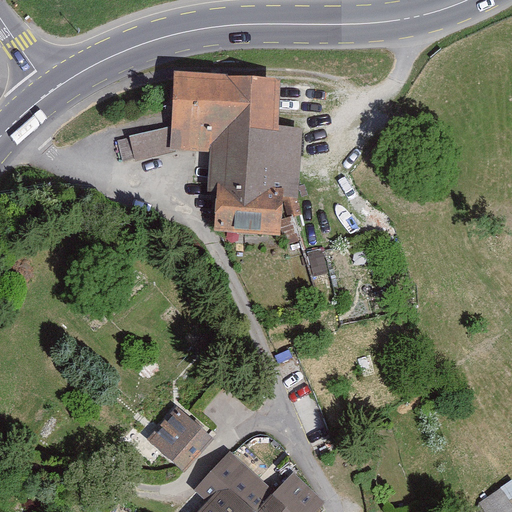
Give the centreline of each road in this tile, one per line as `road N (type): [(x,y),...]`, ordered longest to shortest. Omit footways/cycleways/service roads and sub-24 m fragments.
road 1 (residential): [(14,127),(51,160),(208,235),(337,511)]
road 2 (secondary): [(476,0),(404,22),(192,33),(126,53),(53,94)]
